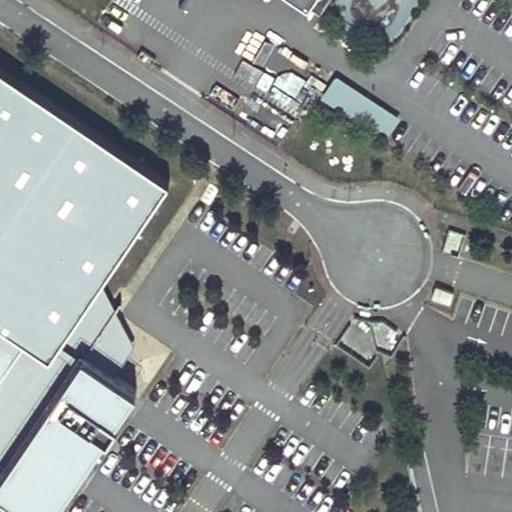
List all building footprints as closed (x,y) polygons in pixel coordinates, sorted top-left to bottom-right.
[(314,0),(288,0),(306,12),(314,0)] [(295,116),(320,80),(301,67),(276,103),(295,116)] [(165,182),(0,69),(0,326),(21,341),(45,357),(99,278),(165,182)] [(390,137),(403,115),(334,73),(321,96),(390,137)] [(21,341),(0,371),(0,467),(4,470),(80,357),(112,379),(133,345),(99,278),(45,357),(21,341)] [(435,286),(432,296),(450,302),(453,292),(435,286)] [(0,371),(21,341),(0,326),(0,371)] [(80,357),(4,470),(0,475),(0,498),(20,511),(53,511),(133,393),(112,379),(80,357)]
